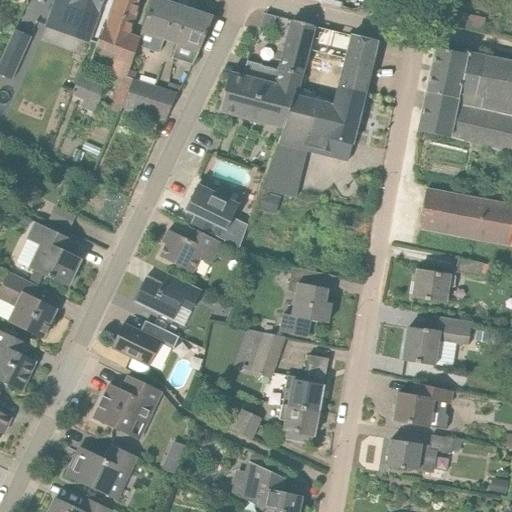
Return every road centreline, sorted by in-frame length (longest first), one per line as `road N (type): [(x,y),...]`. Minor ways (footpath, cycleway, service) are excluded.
road 1 (residential): [(9,511),(94,313),(201,99),(236,0)]
road 2 (residential): [(334,511),(414,56),(416,33),(387,7)]
road 3 (residential): [(387,7),(379,24),(366,25),(258,0)]
